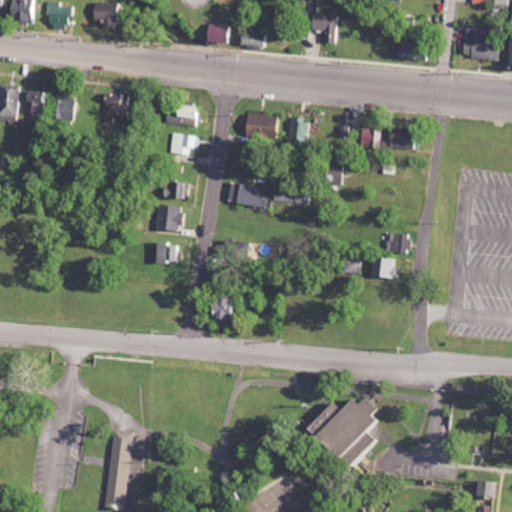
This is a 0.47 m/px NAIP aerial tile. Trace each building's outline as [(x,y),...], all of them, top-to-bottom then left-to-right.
[(12,0),(0,0),(0,8),(12,9),(12,0)] [(18,0),(17,21),(43,21),(44,0),(18,0)] [(80,7),(66,6),(66,2),(51,1),(51,15),(57,15),(56,27),(79,28),(80,7)] [(99,3),(99,20),(108,20),(108,26),(125,27),(126,3),(99,3)] [(342,15),(329,15),(328,42),(341,43),(342,15)] [(238,26),(216,24),(215,42),(237,43),(238,26)] [(498,59),(499,39),(489,38),(489,30),(464,29),(463,57),(498,59)] [(275,47),(275,34),(252,34),(252,46),(275,47)] [(417,41),(400,39),(398,55),(410,56),(411,55),(416,56),(417,41)] [(5,120),(25,120),(26,86),(6,85),(5,120)] [(30,119),(48,121),(50,103),(56,104),(57,93),(33,90),(30,119)] [(121,124),(123,116),(133,117),(137,98),(113,93),(107,121),(121,124)] [(63,119),(82,120),(83,96),(64,95),(63,119)] [(190,117),(210,118),(210,107),(180,106),(179,124),(190,124),(190,117)] [(285,116),(253,115),(252,138),(284,139),(285,116)] [(311,142),(314,123),(296,120),(292,139),(311,142)] [(343,137),(355,138),(356,126),(344,125),(343,137)] [(396,147),(423,148),(424,128),(397,127),(396,147)] [(368,143),(386,144),(387,129),(369,129),(368,143)] [(203,147),(204,135),(178,134),(177,154),(195,154),(196,147),(203,147)] [(194,199),(195,181),(171,180),(170,197),(194,199)] [(233,202),(270,207),(271,198),(261,196),(263,186),(235,182),(233,202)] [(313,192),(278,190),(278,201),(312,203),(313,192)] [(188,213),(188,207),(166,204),(164,228),(189,231),(191,213),(188,213)] [(414,234),(394,233),(393,251),(413,252),(414,234)] [(187,262),(187,244),(162,243),(162,262),(187,262)] [(223,245),(224,263),(242,262),(241,244),(223,245)] [(404,259),(381,257),(379,277),(403,279),(404,259)] [(349,273),(364,274),(365,260),(350,259),(349,273)] [(216,286),(229,285),(229,267),(216,267),(216,286)] [(225,298),(223,324),(241,325),(243,299),(225,298)] [(372,460),(384,439),(375,434),(388,412),(363,397),(354,412),(336,400),(319,428),(372,460)] [(110,509),(129,511),(140,433),(121,431),(110,509)] [(505,497),(506,482),(487,481),(487,496),(505,497)]
